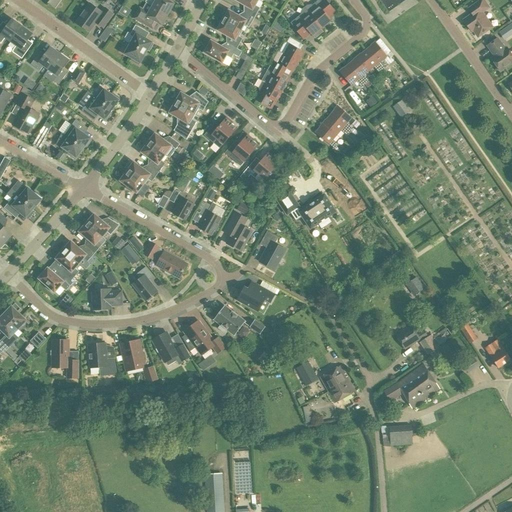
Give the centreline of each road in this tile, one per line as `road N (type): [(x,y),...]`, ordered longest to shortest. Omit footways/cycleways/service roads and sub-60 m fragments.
road 1 (residential): [(179,50),(278,128),(323,67),(365,31),(354,0)]
road 2 (residential): [(10,276),(55,318),(86,327),(178,311),(223,278)]
road 3 (residential): [(383,511),(370,386),(408,354)]
road 4 (residential): [(223,278),(220,265),(83,191)]
road 5 (residential): [(150,97),(15,0)]
road 6 (residential): [(511,117),(432,0)]
